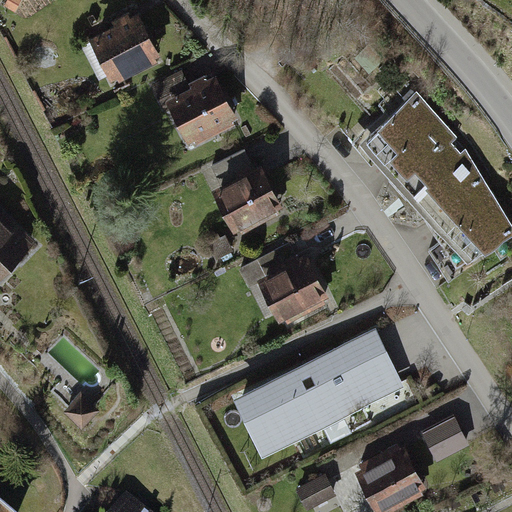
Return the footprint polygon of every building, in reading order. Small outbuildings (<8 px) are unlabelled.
[(96,39),(117,79),(158,58),(138,18),(96,39)] [(219,73),(169,97),(192,147),(242,123),(219,73)] [(511,214),(465,143),(419,88),(366,141),(421,207),(442,247),(432,254),(451,286),(511,246),(511,214)] [(261,168),(222,188),(242,228),(281,208),(261,168)] [(0,287),(42,244),(0,204),(0,287)] [(327,299),(304,257),(265,278),(288,319),(327,299)] [(263,457),(406,387),(377,329),(235,399),(263,457)] [(81,389),(64,407),(82,425),(100,407),(81,389)] [(455,414),(423,430),(437,458),(469,442),(455,414)] [(423,487),(404,448),(362,469),(382,507),(423,487)] [(337,497),(327,476),(299,490),(310,510),(337,497)] [(149,511),(128,496),(115,511),(149,511)]
